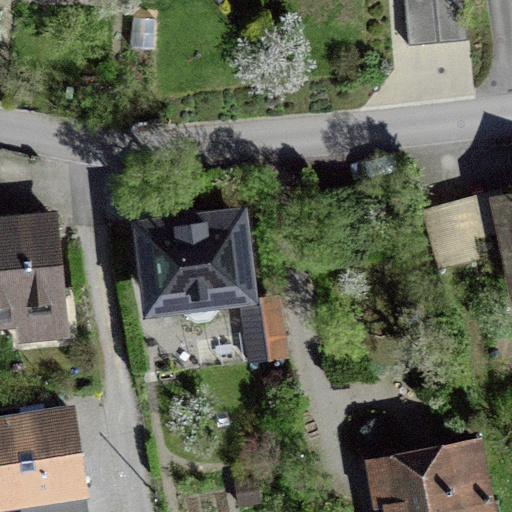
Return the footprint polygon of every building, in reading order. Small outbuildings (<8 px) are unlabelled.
[(463,0),(403,0),(408,45),(467,40),(463,0)] [(218,304),(217,293),(244,290),(239,247),(246,246),(243,222),(236,223),(235,217),(212,220),(211,212),(177,217),(178,224),(145,228),(154,301),(181,298),(182,309),(196,320),(207,319),(218,304)] [(0,224),(0,317),(64,311),(56,219),(0,224)] [(242,300),(250,360),(285,355),(277,295),(242,300)] [(0,501),(19,499),(21,511),(85,511),(72,411),(0,421),(0,501)] [(493,511),(481,448),(382,467),(390,511),(493,511)]
